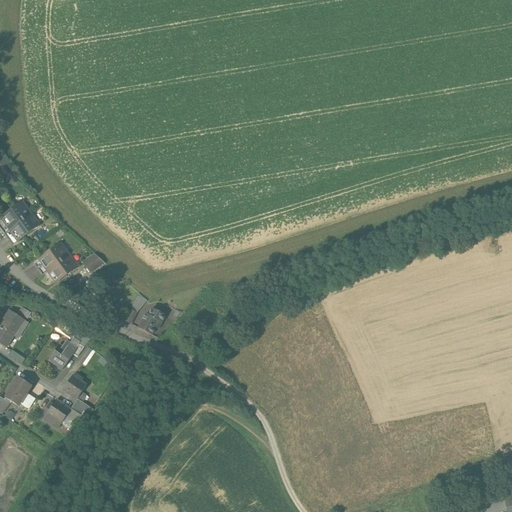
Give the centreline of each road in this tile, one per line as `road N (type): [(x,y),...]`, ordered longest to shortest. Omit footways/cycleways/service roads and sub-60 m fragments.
road 1 (residential): [(0,256),(85,320),(188,360)]
road 2 (track): [(188,360),(252,409),(300,511)]
